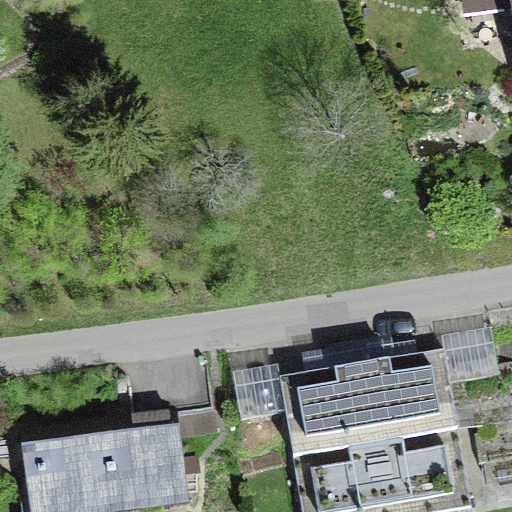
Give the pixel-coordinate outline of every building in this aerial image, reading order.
[(511,0),(466,0),(469,13),(511,7),(511,24),(506,32),(511,35),(511,0)] [(493,342),(444,351),(450,383),(499,375),(493,342)] [(444,351),(280,379),(286,412),(295,465),(459,437),(450,383),(444,351)] [(240,420),(286,412),(280,379),(234,387),(240,420)] [(174,412),(23,432),(30,489),(18,490),(21,511),(118,511),(119,510),(186,501),(177,438),(215,433),(212,409),(174,414),(174,412)] [(459,437),(295,465),(302,511),(439,511),(471,507),(459,437)]
